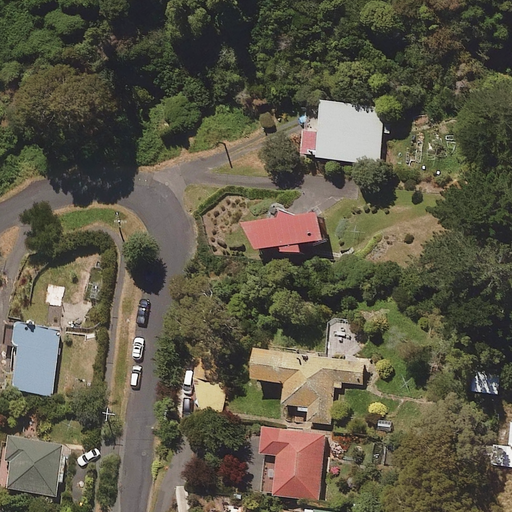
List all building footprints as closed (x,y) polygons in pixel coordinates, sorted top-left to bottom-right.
[(388,109),(327,101),(323,131),(308,130),(305,155),(381,165),(388,109)] [(322,214),(254,224),(257,250),(286,246),(287,254),(305,252),(304,244),(326,240),(322,214)] [(61,333),(22,328),(13,392),(52,398),(61,333)] [(286,405),(302,406),(301,412),(310,413),(309,422),(333,424),(336,389),(345,390),(345,383),(365,385),(367,359),(347,357),(349,340),(333,339),(332,351),(293,348),(293,352),(259,349),(257,380),(288,382),(286,405)] [(475,365),(471,389),(501,394),(505,370),(475,365)] [(328,434),(268,427),(265,454),(282,456),(277,496),(320,501),(328,434)] [(511,467),(511,428),(509,446),(492,444),(489,464),(511,467)] [(61,446),(11,441),(6,493),(56,497),(61,446)]
